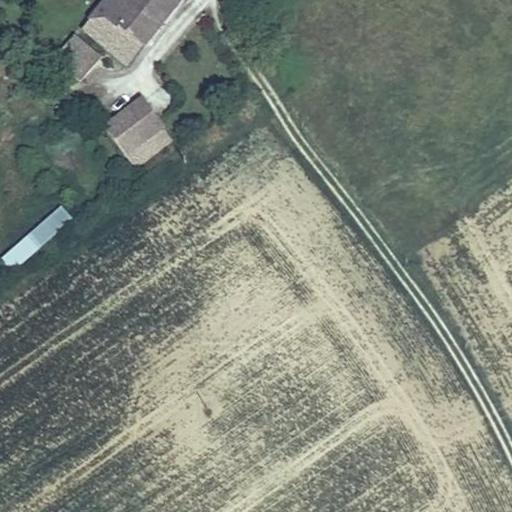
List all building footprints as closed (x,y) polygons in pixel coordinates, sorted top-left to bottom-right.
[(182,0),(108,0),(97,13),(137,49),(182,0)] [(137,49),(97,13),(82,30),(120,67),(137,49)] [(99,61),(78,44),(61,63),(81,80),(99,61)] [(138,109),(111,138),(143,170),(174,142),(138,109)] [(15,273),(74,219),(61,205),(3,259),(15,273)]
